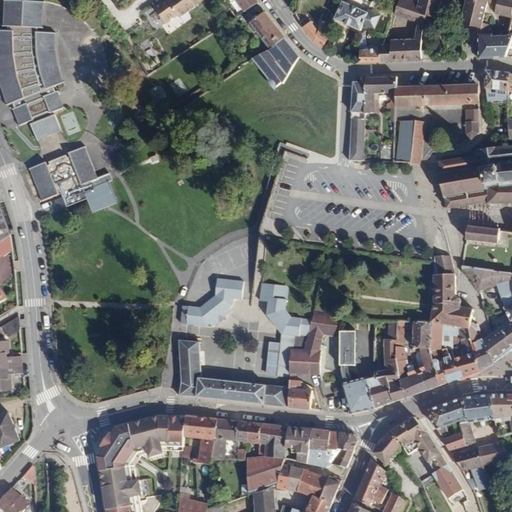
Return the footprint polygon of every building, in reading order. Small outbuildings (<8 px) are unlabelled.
[(63,83),(57,65),(55,54),(54,33),(37,32),(37,28),(41,28),(42,2),(5,0),(3,27),(8,27),(8,31),(0,30),(0,81),(7,106),(13,103),(15,108),(12,109),(19,126),(33,121),(34,123),(31,124),(37,140),(46,137),(45,134),(52,131),(53,134),(62,130),(56,115),(52,116),(51,114),(45,97),(56,92),(54,87),(63,83)] [(193,7),(201,0),(166,0),(165,0),(158,0),(152,5),(164,24),(176,16),(178,18),(193,8),(193,7)] [(258,3),(255,0),(235,0),(244,13),(258,3)] [(374,25),(380,12),(368,7),(367,9),(346,0),(342,0),(336,16),(361,26),(364,21),(374,25)] [(511,0),(399,0),(395,12),(419,20),(415,36),(392,37),(392,41),(383,42),(382,58),(434,57),(434,48),(423,48),(422,38),(427,12),(438,15),(441,0),(466,0),(461,20),(468,22),(469,17),(477,19),(476,24),(479,24),(479,25),(493,26),(490,22),(483,22),(488,0),(497,2),(495,11),(511,15),(511,0)] [(320,21),(311,4),(297,11),(306,28),(320,21)] [(283,35),(265,12),(249,24),(266,46),(283,35)] [(323,46),(332,30),(324,24),(314,38),(323,46)] [(382,58),(383,42),(365,45),(367,29),(360,33),(358,46),(360,46),(361,59),(382,58)] [(507,55),(511,39),(511,31),(494,31),(479,32),(480,55),(504,55),(507,55)] [(270,50),(285,38),(283,35),(266,46),(270,50)] [(284,85),(299,58),(285,38),(270,50),(253,58),(271,80),(268,82),(274,90),(282,85),(284,85)] [(509,101),(511,75),(511,74),(486,70),(486,90),(487,104),(509,104),(509,101)] [(398,89),(398,77),(366,78),(366,83),(365,115),(376,114),(376,95),(398,94),(398,89)] [(365,115),(366,83),(354,82),(350,161),(364,161),(365,115)] [(398,94),(398,106),(443,105),(478,104),(478,86),(398,89),(398,94)] [(65,108),(58,91),(56,92),(45,97),(51,114),(65,108)] [(480,132),(479,111),(466,111),(468,136),(472,139),(480,132)] [(417,119),(401,119),(397,161),(411,162),(417,119)] [(426,122),(417,119),(411,162),(422,165),(426,122)] [(511,144),(509,144),(509,147),(500,147),(500,145),(497,145),(497,148),(489,149),(489,146),(486,147),(486,149),(475,151),(475,155),(440,161),(440,160),(438,160),(439,162),(437,162),(437,164),(439,164),(441,173),(440,174),(440,177),(442,176),(445,195),(443,195),(444,198),(446,197),(447,206),(445,206),(445,209),(447,208),(447,210),(449,211),(450,209),(468,206),(469,208),(471,208),(471,205),(487,203),(487,204),(489,204),(489,206),(491,206),(491,204),(498,204),(498,206),(501,206),(501,204),(508,204),(508,206),(510,206),(510,204),(511,203),(511,144)] [(40,193),(90,160),(85,147),(68,153),(70,157),(67,158),(66,155),(49,162),(50,165),(47,165),(46,162),(31,169),(40,193)] [(60,188),(93,167),(90,160),(40,193),(43,199),(57,190),(60,188)] [(98,179),(93,167),(60,188),(63,199),(81,192),(78,184),(80,183),(81,186),(82,185),(88,200),(93,213),(108,207),(119,203),(111,182),(109,182),(107,176),(98,179)] [(44,201),(59,195),(57,190),(43,199),(44,201)] [(10,236),(0,209),(0,242),(9,237),(10,236)] [(500,244),(501,230),(469,226),(466,240),(500,244)] [(12,252),(11,239),(10,241),(9,237),(0,242),(0,252),(2,255),(4,258),(12,252)] [(472,322),(474,309),(462,306),(462,302),(461,298),(456,297),(456,274),(455,267),(454,264),(452,264),(435,263),(436,276),(434,276),(435,302),(432,323),(443,325),(460,328),(469,330),(476,326),(475,323),(472,322)] [(424,283),(425,269),(405,267),(404,281),(424,283)] [(511,282),(511,273),(462,267),(479,292),(498,286),(511,282)] [(233,311),(230,308),(232,306),(233,298),(242,299),(244,281),(218,278),(216,296),(201,308),(183,305),(181,324),(207,327),(210,325),(213,328),(219,322),(218,321),(224,316),(226,317),(233,311)] [(511,282),(498,286),(505,308),(511,320),(491,335),(501,357),(511,349),(511,282)] [(287,310),(289,286),(262,283),(260,301),(269,302),(267,316),(272,321),(287,310)] [(278,328),(292,317),(287,310),(272,321),(278,328)] [(338,338),(340,316),(315,311),(313,319),(305,350),(292,349),(291,374),(321,375),(322,351),(321,351),(324,335),(338,338)] [(18,330),(17,317),(4,325),(9,337),(20,331),(20,328),(18,330)] [(305,350),(313,319),(292,317),(278,328),(282,334),(293,336),(292,349),(305,350)] [(402,380),(398,360),(398,321),(388,320),(387,339),(384,339),(386,371),(375,373),(377,378),(368,380),(376,409),(395,402),(389,383),(402,380)] [(430,348),(432,323),(414,322),(414,348),(412,348),(412,352),(417,352),(422,369),(426,367),(427,371),(409,377),(408,374),(410,373),(408,366),(410,366),(409,360),(408,360),(404,345),(405,321),(398,321),(398,360),(402,380),(407,398),(441,386),(430,348)] [(442,349),(443,325),(432,323),(430,348),(441,386),(449,384),(445,359),(442,349)] [(462,343),(460,328),(443,325),(442,349),(445,359),(452,357),(455,345),(462,343)] [(483,340),(483,339),(480,340),(478,332),(480,331),(479,326),(476,326),(469,330),(480,372),(494,364),(494,362),(483,340)] [(480,372),(469,330),(460,328),(462,343),(464,355),(452,357),(445,359),(449,384),(480,372)] [(357,366),(357,331),(340,331),(340,365),(357,366)] [(291,374),(292,349),(293,336),(282,334),(277,377),(291,378),(291,374)] [(501,357),(491,335),(483,340),(494,362),(501,357)] [(0,367),(21,366),(21,357),(10,357),(8,341),(0,341),(0,367)] [(286,407),(287,388),(202,379),(199,342),(179,341),(182,383),(180,396),(286,407)] [(416,371),(415,365),(410,366),(408,366),(410,373),(408,374),(409,377),(427,371),(426,367),(422,369),(416,371)] [(0,392),(12,391),(11,375),(22,374),(21,366),(0,367),(0,392)] [(368,380),(367,378),(343,385),(351,415),(376,409),(368,380)] [(303,389),(303,381),(291,380),(290,388),(303,389)] [(407,398),(402,380),(389,383),(395,402),(407,398)] [(312,409),(314,390),(303,389),(290,388),(290,407),(312,409)] [(476,443),(470,423),(495,419),(491,395),(463,399),(467,419),(468,422),(460,424),(462,432),(467,447),(476,443)] [(511,408),(508,395),(491,395),(495,419),(509,417),(511,434),(511,433),(511,408)] [(467,419),(463,399),(429,411),(433,425),(441,436),(449,433),(447,427),(467,419)] [(0,449),(21,440),(9,412),(0,415),(0,423),(5,435),(0,437),(0,449)] [(131,470),(129,460),(136,453),(149,450),(149,451),(161,448),(168,449),(168,447),(184,449),(184,444),(159,442),(157,416),(118,427),(114,432),(113,431),(107,436),(108,438),(104,441),(96,454),(106,511),(137,511),(135,493),(137,492),(133,470),(131,470)] [(185,438),(186,418),(157,416),(159,442),(184,444),(185,438)] [(216,441),(218,421),(187,416),(186,418),(185,438),(201,439),(198,464),(213,467),(214,461),(216,441)] [(433,441),(415,418),(392,433),(405,446),(409,454),(420,447),(436,472),(448,466),(433,441)] [(239,442),(238,422),(218,421),(216,441),(227,441),(239,442)] [(248,443),(249,423),(238,422),(239,442),(248,443)] [(275,441),(275,426),(249,423),(248,443),(259,444),(266,445),(265,458),(257,458),(248,459),(248,462),(249,489),(250,496),(254,495),(275,489),(277,488),(283,459),(284,454),(285,454),(285,448),(283,448),(283,441),(275,441)] [(312,450),(313,431),(288,428),(287,441),(287,460),(296,462),(308,464),(312,450)] [(338,452),(340,434),(313,431),(312,450),(338,452)] [(467,447),(462,432),(443,441),(448,451),(451,453),(467,447)] [(386,466),(401,448),(403,450),(405,446),(392,433),(381,441),(374,454),(386,466)] [(354,453),(359,442),(356,436),(340,434),(338,452),(354,453)] [(226,461),(227,441),(216,441),(214,461),(226,461)] [(507,462),(503,442),(478,449),(484,467),(507,462)] [(265,458),(266,445),(259,444),(257,458),(265,458)] [(190,458),(191,446),(184,446),(183,457),(190,458)] [(484,467),(478,449),(453,456),(462,473),(471,471),(484,467)] [(239,462),(239,450),(231,450),(231,461),(239,462)] [(248,459),(248,450),(239,450),(239,462),(248,462),(248,459)] [(347,470),(354,453),(338,452),(312,450),(308,464),(307,466),(326,470),(334,466),(347,470)] [(295,468),(296,462),(287,460),(283,459),(277,488),(289,490),(295,468)] [(379,486),(386,471),(372,460),(363,482),(388,493),(389,490),(379,486)] [(35,486),(34,468),(33,466),(24,477),(35,486)] [(463,492),(448,466),(436,472),(433,474),(449,500),(463,492)] [(489,483),(484,467),(471,471),(474,480),(467,481),(471,488),(477,487),(489,483)] [(321,500),(329,480),(305,470),(295,468),(289,490),(298,492),(304,494),(314,497),(321,500)] [(332,505),(342,482),(330,477),(329,480),(321,500),(332,505)] [(382,505),(388,493),(363,482),(355,500),(371,506),(373,501),(382,505)] [(300,510),(304,494),(298,492),(289,490),(277,488),(275,489),(277,505),(297,507),(300,510)] [(25,511),(30,507),(12,489),(0,503),(0,506),(6,511),(25,511)] [(250,496),(249,489),(240,489),(240,497),(250,496)] [(328,511),(332,505),(321,500),(314,497),(307,511),(303,511),(300,510),(297,507),(277,505),(275,489),(254,495),(256,511),(328,511)] [(206,511),(207,509),(208,505),(189,501),(190,496),(180,493),(179,511),(206,511)] [(401,511),(407,501),(392,493),(383,511),(401,511)]
